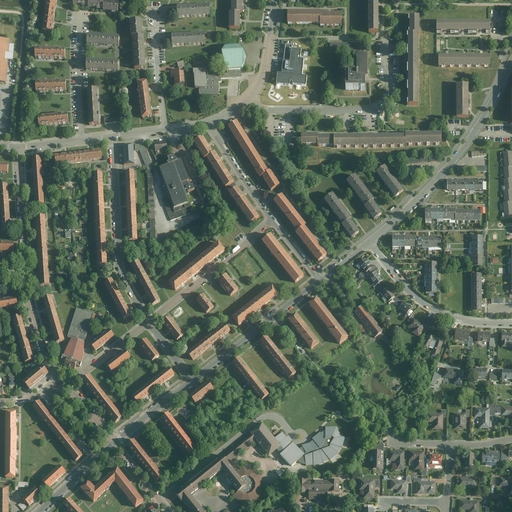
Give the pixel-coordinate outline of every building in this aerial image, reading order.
[(46,0),(45,10),(55,12),(56,0),(46,0)] [(103,9),(104,1),(104,0),(88,0),(88,5),(88,7),(103,9)] [(242,12),(241,0),(231,0),(232,12),(240,12),(242,12)] [(379,0),(368,0),(369,15),(379,15),(379,0)] [(103,9),(103,11),(118,13),(119,3),(104,1),(103,9)] [(194,6),(194,17),(210,16),(210,5),(194,6)] [(177,7),(178,18),(194,17),(194,6),(177,7)] [(43,32),(53,33),(55,12),(45,10),(43,32)] [(230,12),(229,29),(240,29),(240,12),(232,12),(230,12)] [(305,13),(288,13),(288,26),(305,26),(305,13)] [(321,13),(305,13),(305,26),(321,26),(321,15),(321,13)] [(341,28),(341,15),(321,15),(321,26),(321,28),(341,28)] [(379,15),(369,15),(368,33),(379,33),(379,15)] [(418,34),(419,34),(419,16),(409,16),(409,34),(418,34)] [(142,36),(142,20),(131,21),(131,36),(133,36),(142,36)] [(436,32),(454,32),(454,22),(436,22),(436,32)] [(472,22),(454,22),(454,32),(472,32),(472,22)] [(490,32),(490,22),(472,22),(472,32),(490,32)] [(204,34),(189,35),(189,46),(205,45),(204,34)] [(407,51),(418,51),(418,34),(409,34),(407,34),(407,51)] [(88,35),(87,45),(104,46),(104,36),(88,35)] [(172,36),(172,47),(189,46),(189,35),(172,36)] [(120,37),(104,36),(104,46),(119,47),(120,37)] [(144,36),(142,36),(133,36),(134,53),(145,53),(144,36)] [(0,81),(5,82),(9,38),(0,37),(0,81)] [(347,53),(347,43),(330,43),(330,53),(347,53)] [(347,43),(347,53),(356,53),(362,53),(362,43),(347,43)] [(239,44),(225,45),(221,50),(220,58),(226,69),(227,73),(206,75),(206,69),(194,69),(195,88),(198,88),(199,96),(219,95),(218,82),(221,82),(221,78),(242,77),(241,69),(242,69),(246,56),(243,49),(239,44)] [(292,46),(286,45),(282,74),(278,74),(276,85),(290,86),(290,82),(293,83),(292,85),(306,87),(307,78),(302,77),(304,61),(300,60),(301,51),(292,50),(292,46)] [(35,49),(35,59),(50,59),(50,49),(35,49)] [(50,49),(50,59),(65,60),(65,49),(50,49)] [(407,69),(418,69),(418,51),(407,51),(407,69)] [(135,69),(146,69),(145,53),(134,53),(135,69)] [(362,53),(356,53),(356,73),(356,76),(364,76),(367,76),(367,53),(362,53)] [(438,67),(456,67),(456,56),(438,56),(438,67)] [(456,56),(456,67),(473,67),(473,56),(456,56)] [(490,67),(490,56),(473,56),(473,67),(490,67)] [(87,60),(86,70),(103,71),(103,61),(87,60)] [(103,61),(103,71),(118,71),(119,62),(103,61)] [(418,86),(418,69),(407,69),(407,86),(418,86)] [(174,85),(180,85),(179,82),(184,81),(183,71),(178,71),(178,70),(170,70),(171,77),(174,77),(174,85)] [(365,91),(364,76),(356,76),(356,73),(344,73),(344,91),(365,91)] [(51,82),(51,92),(66,92),(66,81),(51,82)] [(36,82),(36,93),(51,92),(51,82),(36,82)] [(140,100),(150,99),(147,82),(137,83),(140,100)] [(456,101),(468,101),(468,85),(456,85),(456,101)] [(407,86),(407,105),(418,106),(418,86),(407,86)] [(87,90),(88,107),(98,107),(97,89),(87,90)] [(142,118),(152,117),(150,99),(140,100),(142,118)] [(456,101),(456,118),(468,118),(468,101),(456,101)] [(98,107),(88,107),(89,125),(100,125),(98,107)] [(53,115),(54,125),(69,124),(68,113),(53,115)] [(38,116),(39,127),(54,125),(53,115),(38,116)] [(121,116),(104,118),(105,124),(122,122),(121,116)] [(237,122),(228,127),(237,142),(246,137),(237,122)] [(442,145),(441,134),(423,135),(424,145),(442,145)] [(302,145),(317,145),(318,136),(318,135),(302,135),(302,145)] [(406,145),(424,145),(423,135),(406,135),(406,136),(406,145)] [(317,145),(317,147),(334,147),(334,137),(334,136),(318,136),(317,145)] [(352,148),(370,148),(370,136),(351,137),(352,148)] [(370,136),(370,148),(388,147),(388,136),(370,136)] [(388,147),(406,147),(406,145),(406,136),(388,136),(388,147)] [(194,142),(204,159),(206,158),(213,154),(202,137),(194,142)] [(246,137),(237,142),(249,160),(257,155),(246,137)] [(334,148),(352,148),(351,137),(334,137),(334,147),(334,148)] [(166,142),(154,144),(155,152),(167,150),(166,142)] [(122,145),(123,155),(134,155),(133,145),(122,145)] [(151,242),(156,242),(152,166),(144,145),(135,145),(135,151),(139,151),(147,168),(151,242)] [(78,153),(78,162),(102,159),(101,151),(78,153)] [(502,152),(503,160),(511,159),(511,154),(511,152),(502,152)] [(56,165),(78,162),(78,153),(55,156),(56,165)] [(206,158),(216,172),(224,167),(215,153),(213,154),(206,158)] [(123,165),(134,164),(134,155),(123,155),(123,165)] [(257,155),(249,160),(260,178),(262,176),(268,172),(257,155)] [(428,156),(402,159),(403,165),(429,162),(438,161),(438,157),(428,158),(428,156)] [(168,165),(158,169),(168,198),(162,200),(170,222),(193,213),(191,207),(192,206),(189,201),(188,201),(186,196),(189,195),(188,193),(195,190),(192,185),(189,186),(187,182),(189,181),(181,160),(178,161),(177,160),(176,159),(175,159),(174,158),(173,158),(172,157),(171,157),(170,157),(169,157),(168,157),(167,158),(169,162),(167,163),(168,165)] [(33,182),(43,181),(41,159),(32,159),(33,182)] [(511,167),(511,159),(503,160),(504,168),(511,167)] [(8,164),(0,163),(0,172),(7,173),(8,164)] [(384,185),(393,179),(383,166),(374,172),(384,185)] [(216,172),(226,188),(234,183),(224,167),(216,172)] [(262,176),(271,191),(280,186),(271,171),(268,172),(262,176)] [(126,195),(135,195),(134,172),(125,172),(126,195)] [(94,197),(104,196),(103,174),(93,174),(94,197)] [(346,182),(355,194),(364,188),(355,176),(346,182)] [(394,198),(403,191),(393,179),(384,185),(394,198)] [(456,191),(456,181),(447,180),(447,191),(456,191)] [(465,191),(465,180),(456,181),(456,191),(465,191)] [(474,180),(465,180),(465,191),(474,191),(474,180)] [(483,191),(483,180),(474,180),(474,191),(483,191)] [(43,181),(33,182),(35,205),(44,205),(43,181)] [(0,185),(0,207),(9,207),(8,185),(0,185)] [(240,208),(248,203),(237,187),(229,193),(240,208)] [(371,202),(374,200),(364,188),(355,194),(365,207),(371,202)] [(136,218),(135,195),(126,195),(127,218),(136,218)] [(282,195),(274,201),(285,216),(294,209),(282,195)] [(332,212),(341,206),(332,195),(323,201),(332,212)] [(96,220),(105,219),(104,196),(94,197),(96,220)] [(381,214),(371,202),(365,207),(363,208),(373,220),(381,214)] [(511,205),(511,202),(504,203),(502,203),(503,210),(511,209),(511,205)] [(251,223),(259,218),(248,203),(240,208),(251,223)] [(342,225),(349,220),(350,219),(341,206),(332,212),(342,225)] [(9,207),(0,207),(0,208),(1,232),(11,232),(9,207)] [(294,209),(285,216),(298,232),(305,226),(306,225),(294,209)] [(511,209),(503,210),(504,218),(511,217),(511,209)] [(37,240),(46,240),(45,217),(36,217),(37,240)] [(205,222),(203,217),(159,242),(162,246),(205,222)] [(137,241),(136,218),(127,218),(128,241),(137,241)] [(106,242),(105,219),(96,220),(97,243),(106,242)] [(341,226),(352,239),(359,233),(349,220),(342,225),(341,226)] [(305,226),(298,232),(296,233),(308,249),(317,242),(305,226)] [(271,235),(262,242),(273,256),(282,249),(271,235)] [(48,263),(46,240),(37,240),(39,263),(48,263)] [(14,243),(0,242),(0,251),(14,252),(14,243)] [(107,265),(106,242),(97,243),(98,266),(107,265)] [(308,249),(319,262),(328,255),(317,242),(308,249)] [(225,251),(218,243),(206,252),(213,261),(225,251)] [(282,249),(273,256),(284,270),(293,263),(282,249)] [(206,252),(193,263),(200,271),(213,261),(206,252)] [(372,268),(365,259),(358,264),(364,273),(368,271),(372,268)] [(138,261),(129,265),(140,285),(149,281),(138,261)] [(50,285),(48,263),(39,263),(40,286),(50,285)] [(200,271),(193,263),(181,273),(187,282),(200,271)] [(304,277),(293,263),(284,270),(295,284),(304,277)] [(187,282),(181,273),(167,284),(174,292),(187,282)] [(382,281),(375,273),(372,275),(368,278),(375,287),(382,281)] [(239,290),(226,275),(218,282),(230,297),(239,290)] [(471,287),(482,287),(481,275),(471,275),(471,287)] [(112,280),(104,284),(114,302),(122,297),(112,280)] [(149,281),(140,285),(152,306),(160,301),(149,281)] [(259,298),(267,306),(279,296),(272,287),(259,298)] [(482,287),(471,287),(471,299),(482,299),(482,287)] [(395,297),(388,288),(381,294),(388,302),(395,297)] [(214,308),(203,295),(195,302),(206,315),(214,308)] [(49,321),(58,319),(51,297),(42,299),(49,321)] [(131,315),(122,297),(114,302),(123,319),(131,315)] [(16,298),(0,300),(0,310),(17,307),(16,298)] [(259,298),(246,308),(253,316),(267,306),(259,298)] [(317,299),(309,305),(319,318),(327,311),(317,299)] [(471,299),(471,312),(482,312),(482,299),(471,299)] [(411,310),(403,303),(397,310),(406,316),(411,310)] [(383,331),(362,306),(354,313),(374,338),(383,331)] [(246,308),(231,319),(238,328),(253,316),(246,308)] [(61,357),(59,362),(64,364),(63,367),(74,371),(75,368),(80,369),(81,364),(83,355),(84,343),(93,315),(76,310),(66,338),(68,339),(66,344),(68,345),(62,357),(61,357)] [(338,325),(327,311),(319,318),(329,331),(338,325)] [(288,321),(300,336),(308,329),(297,315),(288,321)] [(12,319),(18,341),(28,339),(21,317),(12,319)] [(183,335),(169,318),(162,324),(176,341),(183,335)] [(64,341),(58,319),(49,321),(55,343),(64,341)] [(425,326),(413,319),(408,328),(413,331),(411,334),(418,338),(425,326)] [(436,322),(432,320),(429,327),(427,330),(430,332),(436,322)] [(230,331),(225,325),(213,335),(218,341),(230,331)] [(329,331),(340,346),(350,339),(338,325),(329,331)] [(300,336),(312,351),(320,345),(308,329),(300,336)] [(94,352),(114,337),(109,330),(89,345),(94,352)] [(470,332),(456,330),(455,340),(468,342),(469,336),(470,332)] [(437,358),(444,339),(429,333),(421,349),(427,351),(429,348),(434,349),(431,356),(437,358)] [(490,333),(478,333),(478,343),(490,343),(490,333)] [(511,334),(502,334),(502,348),(508,348),(508,344),(511,343),(511,334)] [(213,335),(200,345),(205,351),(218,341),(213,335)] [(277,350),(267,337),(259,343),(269,355),(277,350)] [(34,361),(28,339),(18,341),(25,364),(34,361)] [(158,357),(146,340),(139,346),(151,362),(158,357)] [(192,361),(205,351),(200,345),(187,355),(192,361)] [(286,362),(277,350),(269,355),(279,367),(286,362)] [(112,373),(130,358),(125,351),(106,366),(112,373)] [(249,371),(239,358),(232,364),(242,376),(249,371)] [(279,367),(289,380),(297,375),(286,362),(279,367)] [(49,374),(42,366),(34,373),(33,372),(30,375),(31,376),(23,382),(30,390),(49,374)] [(156,389),(174,375),(169,369),(151,384),(156,389)] [(464,372),(445,369),(443,378),(454,381),(454,385),(462,386),(464,372)] [(486,380),(486,370),(474,370),(474,381),(486,380)] [(259,383),(249,371),(242,376),(252,388),(259,383)] [(511,371),(502,371),(502,381),(511,381),(511,371)] [(106,397),(90,377),(82,383),(98,403),(106,397)] [(14,387),(14,378),(4,378),(4,383),(9,383),(9,387),(14,387)] [(214,390),(208,383),(189,397),(195,405),(214,390)] [(269,395),(259,383),(252,388),(262,400),(269,395)] [(156,389),(151,384),(132,398),(137,404),(156,389)] [(122,418),(106,397),(98,403),(115,424),(122,418)] [(40,402),(33,407),(47,425),(55,421),(40,402)] [(511,423),(511,408),(502,408),(502,409),(501,417),(509,417),(509,424),(511,423)] [(490,417),(490,410),(489,410),(474,409),(474,418),(480,419),(480,420),(479,421),(479,430),(489,430),(490,417)] [(6,426),(17,426),(17,410),(6,410),(6,426)] [(176,437),(183,432),(168,414),(162,419),(176,437)] [(443,419),(443,415),(441,415),(427,415),(426,424),(433,424),(432,431),(443,431),(443,419)] [(466,418),(466,415),(465,415),(454,415),(454,431),(466,431),(466,418)] [(47,425),(61,444),(68,439),(55,421),(47,425)] [(175,493),(190,511),(205,511),(192,495),(223,469),(225,472),(224,473),(238,492),(233,496),(240,502),(249,503),(258,499),(264,492),(264,482),(261,474),(253,469),(244,468),(236,471),(230,463),(258,441),(270,456),(277,450),(292,466),(298,461),(299,462),(301,463),(303,464),(304,464),(305,464),(306,464),(306,466),(314,466),(324,463),(331,460),(339,453),(343,447),(347,436),(344,436),(336,427),(326,427),(326,430),(322,433),(322,431),(313,438),(314,439),(310,443),(302,445),(303,446),(300,448),(289,435),(287,436),(283,432),(276,438),(263,422),(250,432),(252,434),(175,493)] [(17,426),(6,426),(6,446),(17,446),(18,426),(17,426)] [(197,450),(183,432),(176,437),(190,455),(197,450)] [(68,439),(61,444),(76,461),(83,456),(68,439)] [(141,465),(149,459),(134,441),(127,447),(141,465)] [(382,442),(371,450),(384,450),(384,445),(382,442)] [(17,461),(17,446),(6,446),(6,461),(16,461),(17,461)] [(374,469),(384,470),(384,450),(371,450),(371,456),(374,456),(374,469)] [(405,470),(405,450),(390,450),(390,459),(390,461),(397,461),(397,470),(405,470)] [(425,468),(425,451),(410,451),(410,460),(415,461),(415,471),(422,471),(425,471),(425,468)] [(497,463),(498,451),(489,451),(489,452),(483,452),(482,463),(497,463)] [(475,468),(475,453),(465,453),(464,468),(475,468)] [(442,466),(442,455),(431,455),(431,459),(431,465),(442,466)] [(163,477),(149,459),(141,465),(156,483),(163,477)] [(16,477),(16,461),(6,461),(6,477),(16,477)] [(59,466),(42,482),(48,488),(65,472),(59,466)] [(118,469),(110,475),(110,476),(115,482),(136,508),(143,502),(140,498),(141,497),(139,496),(129,484),(130,484),(128,482),(118,469)] [(88,482),(81,488),(94,502),(101,496),(101,495),(115,482),(110,476),(95,489),(88,482)] [(476,477),(459,477),(458,488),(476,488),(476,477)] [(511,496),(511,478),(500,478),(499,486),(508,487),(507,497),(511,496)] [(307,479),(298,479),(298,493),(309,493),(309,499),(328,499),(328,492),(340,492),(340,480),(329,479),(330,480),(313,480),(313,481),(307,481),(307,479)] [(375,481),(375,479),(360,479),(360,490),(364,490),(364,498),(375,499),(375,487),(375,481)] [(407,483),(407,481),(392,480),(392,489),(398,489),(398,493),(407,494),(407,483)] [(436,495),(437,482),(422,481),(417,481),(417,482),(417,494),(436,495)] [(29,482),(19,482),(18,485),(16,485),(16,491),(18,491),(18,487),(28,488),(29,482)] [(0,486),(0,507),(9,508),(9,487),(0,486)] [(35,488),(23,499),(29,506),(41,494),(35,488)] [(71,498),(64,505),(70,511),(77,511),(81,509),(71,498)] [(478,511),(479,501),(460,500),(459,510),(469,510),(469,511),(478,511)] [(27,507),(22,502),(18,506),(23,511),(27,507)]
